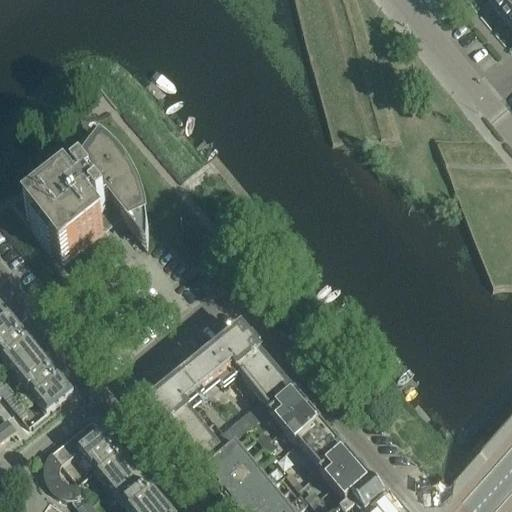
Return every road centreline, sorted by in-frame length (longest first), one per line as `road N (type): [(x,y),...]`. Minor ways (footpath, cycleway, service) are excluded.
road 1 (residential): [(99,399),(227,297),(425,511)]
road 2 (unclassified): [(511,131),(400,0)]
road 3 (residential): [(0,277),(99,399)]
road 4 (residential): [(191,511),(99,399)]
